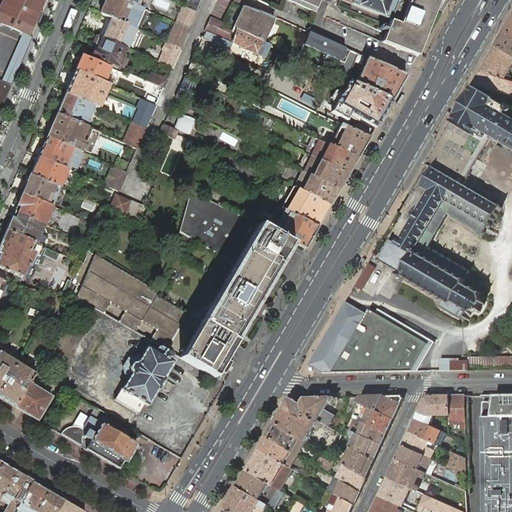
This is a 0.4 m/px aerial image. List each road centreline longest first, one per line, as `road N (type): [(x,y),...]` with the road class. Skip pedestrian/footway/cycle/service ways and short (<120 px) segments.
road 1 (primary): [(428,80),(171,511)]
road 2 (primary): [(271,384),(426,123)]
road 3 (unknown): [(416,383),(438,346),(498,312),(502,243),(511,220)]
road 4 (residential): [(246,0),(428,80)]
road 5 (residential): [(208,0),(133,180)]
road 6 (residential): [(69,0),(0,161)]
road 7 (residential): [(0,430),(148,511)]
road 8 (primary): [(196,511),(271,384)]
road 9 (residential): [(271,384),(416,383)]
road 10 (primary): [(426,123),(501,0)]
road 11 (residential): [(416,383),(359,511)]
road 12 (tertiary): [(426,123),(485,0)]
